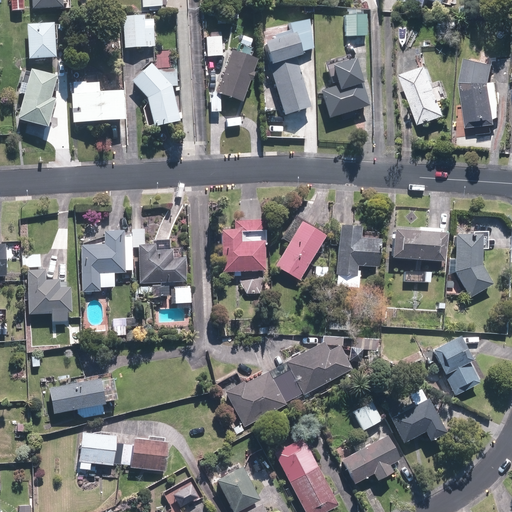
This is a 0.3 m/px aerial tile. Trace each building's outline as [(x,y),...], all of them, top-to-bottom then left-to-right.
[(22,12),(21,0),(9,0),(11,13),(22,12)] [(60,10),(59,0),(30,0),(31,11),(60,10)] [(161,8),(160,0),(141,0),(142,8),(161,8)] [(405,0),(405,2),(423,9),(427,0),(444,7),(445,4),(450,6),(452,0),(405,0)] [(365,38),(364,16),(343,17),(344,39),(365,38)] [(122,18),(122,50),(152,49),(152,21),(142,21),(142,18),(122,18)] [(511,19),(494,19),(494,34),(509,35),(509,31),(511,31),(511,19)] [(261,46),(281,118),(308,111),(294,61),(297,60),(296,55),(314,50),(306,21),(286,27),(288,33),(272,38),(274,43),(261,46)] [(52,25),(25,26),(26,62),(53,61),(53,48),(56,47),(55,27),(52,27),(52,25)] [(409,27),(400,26),(400,46),(408,47),(409,27)] [(461,54),(470,42),(458,33),(449,45),(461,54)] [(219,38),(204,39),(205,59),(221,58),(219,38)] [(511,47),(500,46),(500,59),(511,60),(511,47)] [(255,62),(229,53),(214,96),(239,105),(247,83),(249,83),(252,75),(250,74),(255,62)] [(318,94),(326,121),(366,108),(352,62),(348,63),(346,57),(323,64),(330,86),(333,85),(334,89),(318,94)] [(466,61),(461,85),(466,130),(495,126),(490,86),(494,67),(466,61)] [(175,72),(154,72),(149,66),(129,84),(144,101),(151,130),(177,125),(169,88),(175,88),(175,72)] [(445,117),(427,68),(401,78),(419,127),(445,117)] [(53,79),(29,72),(15,122),(44,130),(52,103),(47,102),(53,79)] [(70,125),(121,124),(120,95),(97,96),(96,85),(84,86),(84,84),(71,84),(72,97),(69,97),(70,125)] [(217,232),(219,274),(261,272),(260,247),(263,247),(262,231),(259,231),(258,221),(231,222),(232,231),(217,232)] [(302,279),(327,235),(303,221),(302,223),(278,265),(302,279)] [(363,226),(342,225),(338,274),(358,275),(358,265),(381,266),(383,239),(362,238),(363,226)] [(106,244),(81,245),(84,291),(102,290),(101,274),(125,272),(123,231),(105,232),(106,244)] [(442,235),(389,231),(387,259),(440,263),(442,235)] [(489,285),(478,267),(476,235),(449,236),(451,273),(467,299),(489,285)] [(141,284),(187,282),(186,258),(173,259),(173,250),(170,250),(170,240),(155,241),(156,245),(140,245),(141,284)] [(38,268),(38,255),(21,256),(21,268),(38,268)] [(44,270),(28,271),(31,315),(53,314),(54,322),(69,321),(69,312),(72,312),(70,288),(60,289),(59,281),(45,282),(44,270)] [(402,273),(402,283),(428,284),(428,274),(402,273)] [(257,281),(237,281),(237,293),(257,293),(257,281)] [(166,287),(139,287),(139,296),(166,296),(166,287)] [(189,287),(173,288),(174,303),(190,302),(189,287)] [(443,312),(386,308),(385,327),(442,331),(443,312)] [(345,331),(345,311),(330,311),(330,331),(345,331)] [(124,336),(123,319),(110,320),(112,337),(124,336)] [(447,374),(457,395),(481,383),(470,362),(472,361),(459,337),(433,351),(445,375),(447,374)] [(375,340),(351,339),(350,350),(374,350),(375,340)] [(301,396),(348,370),(335,347),(325,352),(319,343),(282,363),(284,365),(300,394),(301,396)] [(284,365),(267,374),(282,402),(283,404),(300,394),(284,365)] [(241,382),(222,393),(242,428),(284,405),(282,402),(267,374),(266,372),(242,385),(241,382)] [(96,380),(46,389),(51,415),(100,406),(96,380)] [(448,433),(429,399),(427,400),(416,406),(392,419),(405,443),(427,432),(432,441),(448,433)] [(371,403),(353,413),(362,432),(381,422),(371,403)] [(112,437),(78,433),(75,463),(88,465),(109,467),(112,437)] [(396,461),(382,436),(338,461),(352,485),(369,476),(373,482),(390,473),(386,466),(396,461)] [(164,443),(129,439),(126,468),(161,472),(164,443)] [(301,511),(323,511),(334,506),(297,439),(270,454),(301,511)] [(235,511),(255,501),(237,468),(212,481),(229,511),(235,511)] [(195,498),(187,485),(169,496),(177,509),(195,498)]
